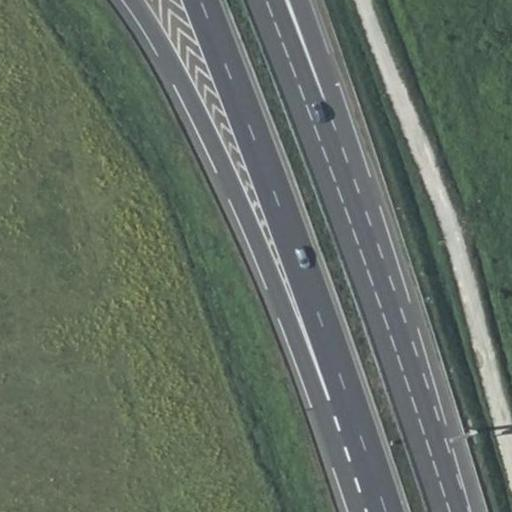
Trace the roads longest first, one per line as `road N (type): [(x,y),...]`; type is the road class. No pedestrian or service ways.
road 1 (track): [(295,511),(181,198),(97,43),(60,0)]
road 2 (trunk): [(133,0),(225,168),(318,402),(362,438)]
road 3 (trunk): [(201,0),(362,438)]
road 4 (trunk): [(449,511),(326,151)]
road 5 (trunk): [(326,151),(266,0)]
road 6 (trunk): [(326,151),(330,92),(298,0)]
